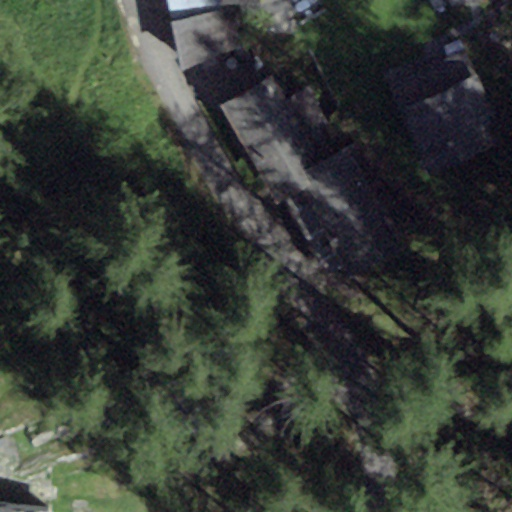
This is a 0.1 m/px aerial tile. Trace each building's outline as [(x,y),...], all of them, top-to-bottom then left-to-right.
[(222,8),(220,0),(164,0),(170,23),(174,22),(222,8)] [(295,0),(220,0),(222,8),(231,7),(295,0)] [(170,23),(180,71),(241,47),(231,7),(222,8),(174,22),(170,23)] [(501,126),(460,39),(375,79),(415,166),(501,126)] [(219,107),(277,206),(288,200),(332,175),(324,162),(274,75),(219,107)] [(345,151),(324,162),(332,175),(288,200),(336,285),(401,248),(345,151)]
